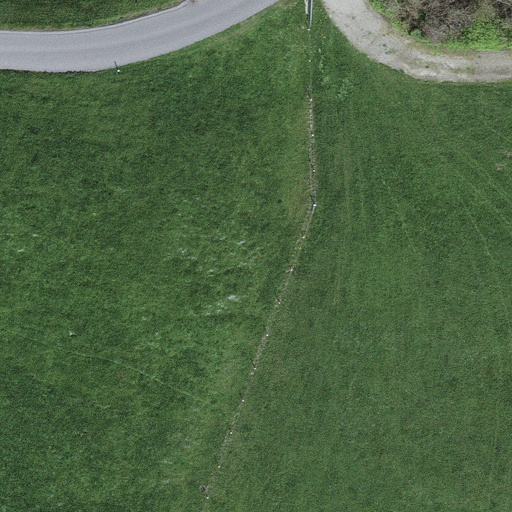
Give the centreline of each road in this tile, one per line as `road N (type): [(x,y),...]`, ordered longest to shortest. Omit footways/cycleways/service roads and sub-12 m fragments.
road 1 (unclassified): [(235,0),(185,27),(22,58),(0,55)]
road 2 (residential): [(342,0),(356,33),(416,83),(511,88)]
